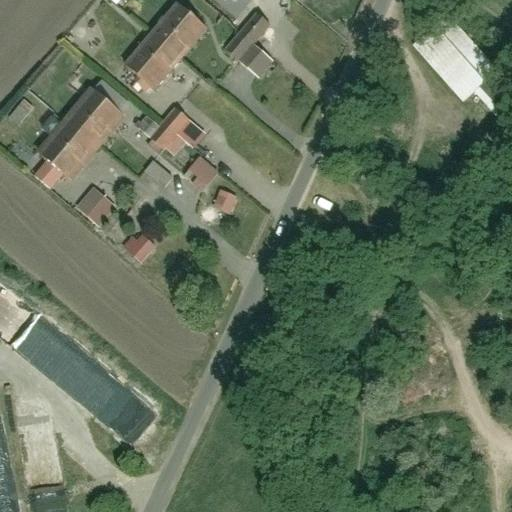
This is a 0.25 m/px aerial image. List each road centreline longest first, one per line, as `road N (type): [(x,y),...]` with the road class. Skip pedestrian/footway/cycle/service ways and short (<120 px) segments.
road 1 (residential): [(148,511),(379,0)]
road 2 (track): [(378,4),(400,44),(403,145)]
